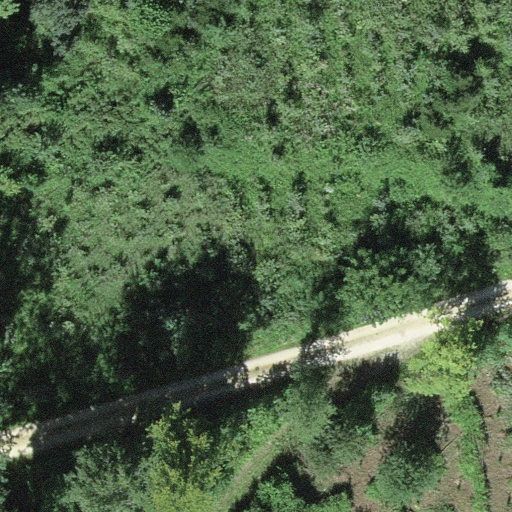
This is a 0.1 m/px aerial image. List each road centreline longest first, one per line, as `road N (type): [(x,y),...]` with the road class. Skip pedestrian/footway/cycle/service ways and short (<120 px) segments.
road 1 (track): [(511,298),(0,441)]
road 2 (track): [(511,207),(405,177),(154,155),(0,123)]
road 3 (track): [(386,333),(228,511)]
